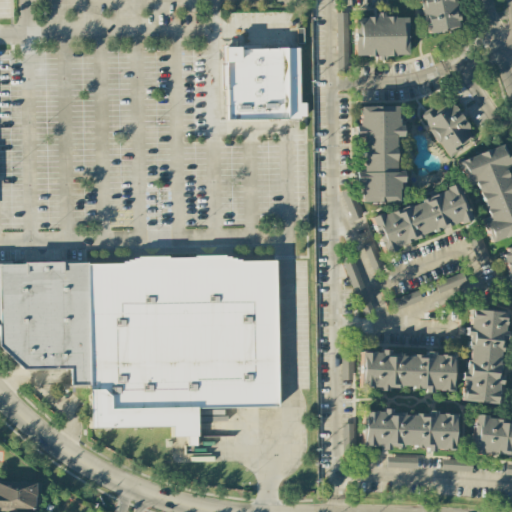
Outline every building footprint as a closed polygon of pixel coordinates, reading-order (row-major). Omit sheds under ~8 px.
[(418,0),(425,34),(457,28),(452,0),(418,0)] [(346,13),(335,13),(337,74),(348,73),(346,13)] [(406,16),(374,16),(374,18),(353,18),(353,57),(384,57),(384,56),(406,56),(406,16)] [(224,45),(220,119),(300,118),(301,45),(224,45)] [(447,157),(475,139),(452,102),(435,112),(432,107),(420,114),(447,157)] [(357,202),(397,202),(397,183),(402,183),(402,171),(394,171),(394,137),(402,137),(402,125),(397,125),(397,107),(358,107),(358,127),(353,127),(353,137),(361,137),(361,172),(357,172),(357,202)] [(489,242),(511,234),(511,191),(504,167),(508,166),(502,145),(457,160),(466,186),(475,183),(486,217),(481,218),(489,242)] [(469,222),(459,188),(370,215),(380,249),(469,222)] [(352,221),(362,216),(350,189),(340,193),(352,221)] [(362,244),(372,272),(382,268),(372,241),(362,244)] [(277,407),(273,261),(238,262),(232,256),(126,258),(123,262),(0,264),(0,349),(22,370),(69,369),(69,386),(88,386),(89,428),(170,426),(170,437),(186,437),(187,446),(195,446),(194,409),(277,407)] [(434,282),(437,292),(465,283),(463,274),(434,282)] [(421,300),(417,290),(391,301),(395,311),(421,300)] [(495,404),(504,313),(469,310),(460,401),(495,404)] [(450,392),(451,356),(360,351),(358,387),(450,392)] [(453,415),(391,412),(391,411),(362,411),(361,447),(452,450),(453,415)] [(353,424),(342,424),(342,447),(352,448),(353,424)] [(386,467),(416,469),(417,458),(386,457),(386,467)] [(441,470),(471,471),(471,461),(441,460),(441,470)] [(0,508),(35,510),(35,482),(0,480),(0,508)]
